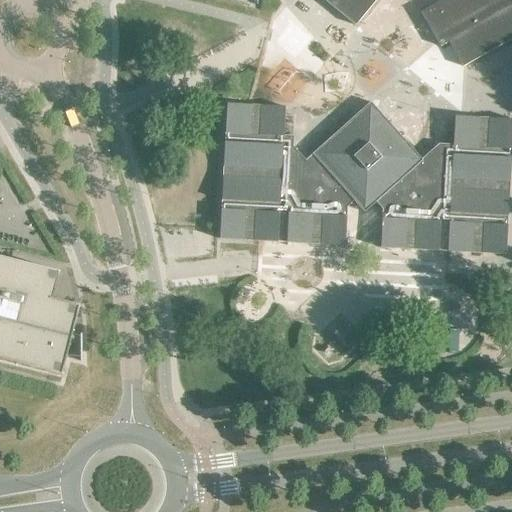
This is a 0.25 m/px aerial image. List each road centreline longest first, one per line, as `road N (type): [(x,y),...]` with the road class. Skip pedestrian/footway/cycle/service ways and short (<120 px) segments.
road 1 (unclassified): [(47,65),(89,168),(120,277),(130,433)]
road 2 (tertiary): [(511,425),(205,463),(170,460)]
road 3 (tertiary): [(175,501),(511,453)]
